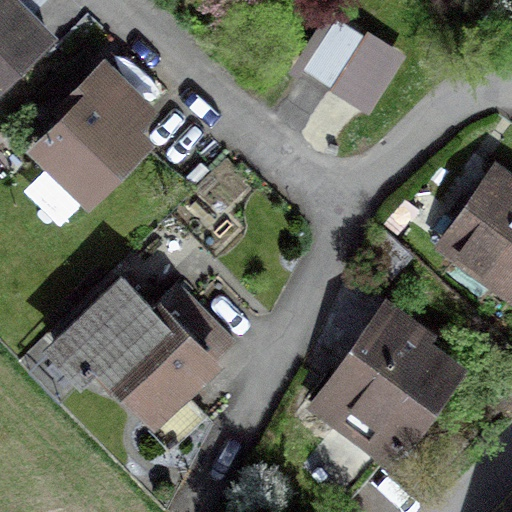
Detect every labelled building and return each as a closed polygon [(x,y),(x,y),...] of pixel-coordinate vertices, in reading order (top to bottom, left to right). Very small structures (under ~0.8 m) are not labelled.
[(0,0),(0,94),(51,43),(7,0),(0,0)] [(352,109),(388,52),(339,21),(302,78),(352,109)] [(154,118),(99,68),(18,155),(84,216),(144,152),(132,141),(154,118)] [(511,180),(491,166),(432,247),(511,305),(511,180)] [(160,313),(129,282),(64,346),(91,373),(100,365),(154,420),(234,342),(183,291),(160,313)] [(469,367),(385,304),(311,402),(342,424),(381,456),(395,465),(469,367)] [(511,347),(476,313),(456,333),(493,369),(511,349),(511,347)] [(343,502),(381,456),(342,424),(304,470),(343,502)]
